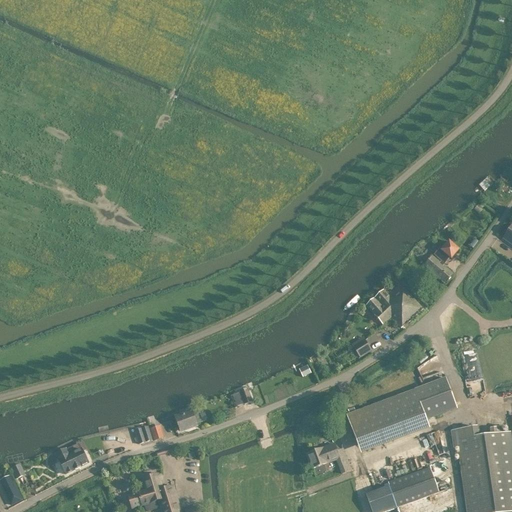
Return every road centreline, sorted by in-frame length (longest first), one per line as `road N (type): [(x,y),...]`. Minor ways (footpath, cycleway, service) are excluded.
road 1 (unclassified): [(0,397),(135,360),(274,299),(481,109),(511,63)]
road 2 (unclassified): [(9,511),(110,459),(345,375),(406,339),(511,201)]
